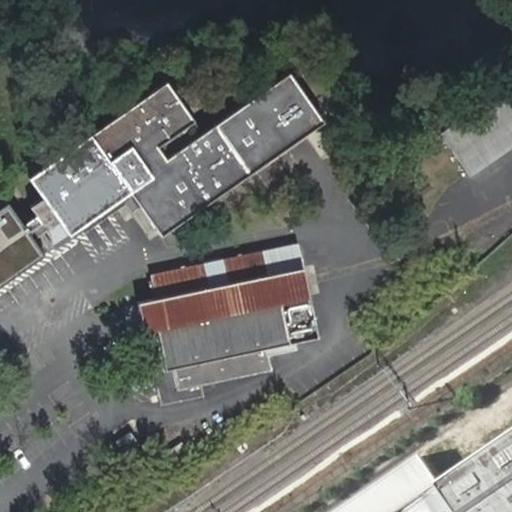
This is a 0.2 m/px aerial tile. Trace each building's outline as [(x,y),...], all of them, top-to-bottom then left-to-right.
[(166,79),(91,132),(129,189),(132,194),(163,237),(314,133),(325,125),(292,77),(205,136),(168,161),(158,148),(195,121),(166,79)] [(511,88),(440,135),(469,177),(511,149),(511,88)] [(205,136),(195,121),(158,148),(168,161),(205,136)] [(67,231),(129,189),(91,132),(28,175),(43,194),(30,203),(37,212),(44,222),(50,223),(58,219),(67,231)] [(0,282),(45,252),(33,235),(24,221),(8,197),(0,202),(0,282)] [(44,222),(37,212),(24,221),(33,235),(50,223),(44,222)] [(201,382),(272,368),(267,345),(317,334),(298,242),(152,272),(156,295),(138,299),(144,328),(146,328),(155,326),(163,364),(154,366),(152,366),(155,379),(159,402),(203,393),(201,382)] [(146,328),(154,366),(163,364),(155,326),(146,328)] [(125,455),(139,447),(129,431),(115,440),(125,455)] [(511,511),(511,435),(451,477),(440,485),(458,511),(511,511)] [(338,511),(381,511),(433,476),(421,455),(338,511)] [(381,511),(399,511),(440,485),(433,476),(381,511)]
